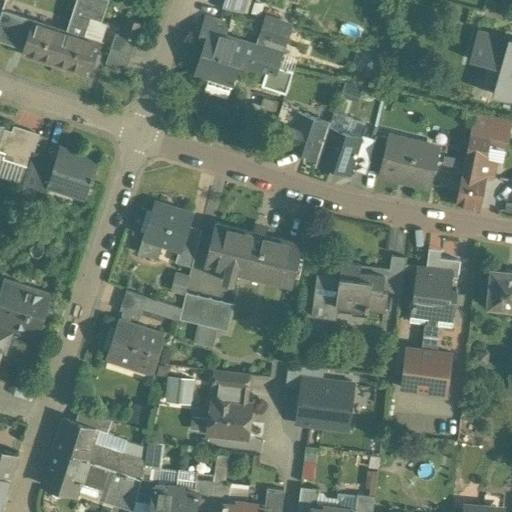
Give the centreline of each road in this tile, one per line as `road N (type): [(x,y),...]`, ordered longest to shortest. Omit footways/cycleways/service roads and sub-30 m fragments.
road 1 (residential): [(140,137),(17,511)]
road 2 (residential): [(140,137),(357,205),(511,231)]
road 3 (residential): [(0,89),(140,137)]
road 4 (residential): [(184,0),(140,137)]
